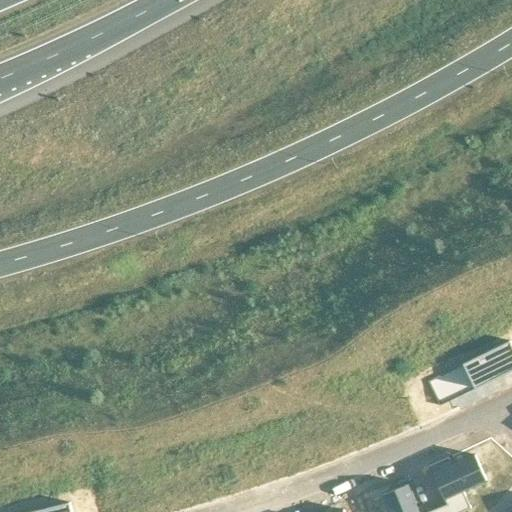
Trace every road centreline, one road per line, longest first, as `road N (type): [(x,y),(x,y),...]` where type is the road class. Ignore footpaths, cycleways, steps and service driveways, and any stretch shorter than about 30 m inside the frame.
road 1 (trunk): [(0,267),(278,167),(511,41)]
road 2 (residential): [(255,504),(482,414)]
road 3 (motorway): [(0,78),(164,0)]
